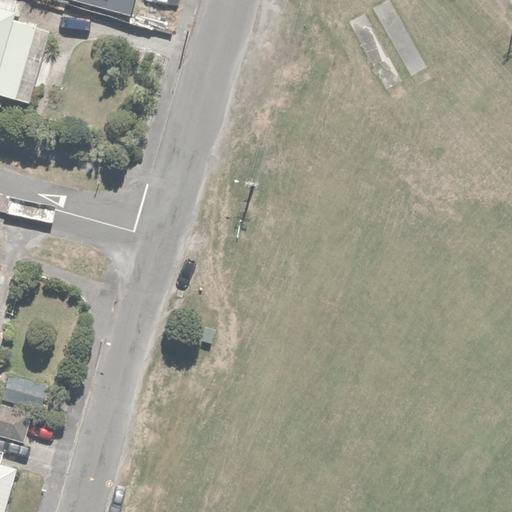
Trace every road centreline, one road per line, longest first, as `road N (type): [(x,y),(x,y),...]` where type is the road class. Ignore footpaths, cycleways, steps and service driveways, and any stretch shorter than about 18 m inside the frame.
road 1 (residential): [(162,236),(83,511)]
road 2 (residential): [(229,0),(162,236)]
road 3 (residential): [(0,191),(162,236)]
